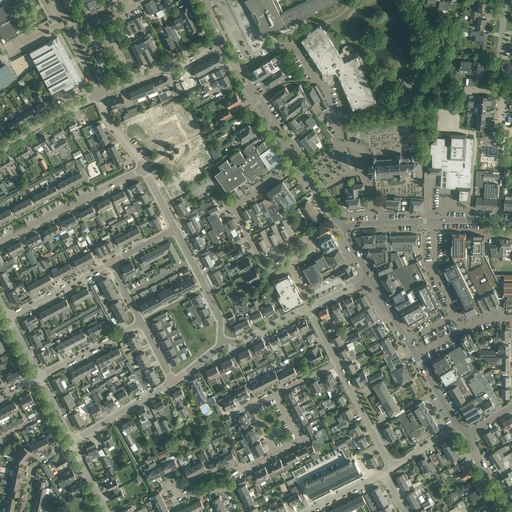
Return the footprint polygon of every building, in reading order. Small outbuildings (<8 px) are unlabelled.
[(102,7),(98,0),(82,0),(83,0),(79,3),(86,15),(88,14),(90,16),(99,11),(99,10),(98,9),(99,8),(102,7)] [(152,0),(151,0),(149,1),(150,1),(154,9),(155,13),(158,11),(152,0)] [(245,0),(245,1),(251,9),(252,13),(253,17),(255,20),(257,24),(259,27),(263,37),(288,24),(289,25),(318,10),(318,11),(324,6),(325,8),(331,3),(332,5),(337,0),(338,0),(339,1),(338,0),(245,0)] [(443,2),(443,9),(443,10),(448,10),(449,3),(451,3),(451,0),(447,0),(447,3),(443,2)] [(150,1),(144,4),(148,12),(154,9),(150,1)] [(475,11),(471,11),(471,13),(469,12),(468,14),(471,14),(479,15),(479,12),(487,13),(487,8),(486,8),(487,3),(479,2),(478,9),(475,9),(475,11)] [(12,17),(6,8),(7,7),(6,5),(0,7),(0,23),(1,25),(0,26),(0,34),(2,39),(4,38),(5,40),(17,34),(16,31),(17,30),(14,23),(12,24),(9,19),(12,17)] [(159,18),(171,11),(169,6),(156,12),(159,18)] [(181,24),(184,23),(185,22),(184,20),(192,16),(187,7),(179,12),(181,16),(166,24),(167,26),(169,30),(170,30),(181,24)] [(471,14),(471,19),(476,19),(475,21),(477,22),(476,28),(485,29),(485,23),(486,23),(486,19),(478,19),(479,15),(471,14)] [(199,29),(193,18),(192,16),(184,20),(185,22),(184,23),(190,34),(199,29)] [(144,27),(141,21),(138,17),(134,19),(135,21),(124,27),(128,35),(133,33),(133,34),(140,31),(141,33),(145,31),(143,27),(144,27)] [(354,50),(351,47),(350,46),(349,46),(348,45),(347,45),(346,46),(345,46),(344,47),(343,48),(343,49),(343,50),(342,50),(343,51),(343,52),(339,54),(320,25),(311,31),(311,30),(308,31),(309,33),(307,34),(308,36),(303,39),(304,42),(303,42),(308,50),(309,49),(312,54),(311,54),(316,62),(317,61),(320,66),(319,67),(323,73),(321,74),(324,79),(329,84),(330,85),(331,85),(332,85),(333,85),(334,84),(335,83),(335,82),(335,81),(335,80),(335,79),(334,78),(339,76),(342,83),(343,82),(344,84),(343,85),(346,94),(348,93),(350,98),(348,98),(352,107),(353,106),(354,109),(361,106),(361,108),(364,107),(364,108),(367,107),(366,106),(376,102),(363,70),(366,69),(366,68),(365,67),(363,63),(360,58),(357,54),(354,50)] [(462,33),(462,36),(470,37),(475,38),(475,43),(484,43),(485,35),(479,35),(480,32),(471,31),(467,30),(463,30),(462,33)] [(172,41),(175,40),(170,31),(167,32),(167,34),(166,35),(165,34),(163,35),(162,37),(161,37),(162,39),(164,43),(163,43),(165,47),(166,47),(168,50),(174,47),(172,41)] [(58,37),(55,38),(29,52),(51,93),(63,87),(65,91),(83,82),(74,65),(76,64),(76,65),(74,60),(73,60),(74,60),(71,61),(58,37)] [(146,61),(147,63),(160,56),(149,37),(143,41),(142,39),(135,42),(136,43),(130,46),(140,65),(146,61)] [(253,70),(249,73),(251,76),(250,76),(255,84),(267,77),(274,72),(283,67),(285,65),(279,55),(268,61),(253,70)] [(219,65),(221,64),(216,56),(204,62),(192,68),(197,77),(209,71),(210,70),(211,72),(215,70),(214,68),(219,65)] [(459,73),(464,73),(464,69),(467,70),(467,74),(470,74),(471,62),(461,61),(461,69),(459,68),(459,73)] [(487,63),(478,62),(478,66),(474,65),(474,71),(482,72),(481,76),(485,76),(486,72),(487,63)] [(288,76),(295,72),(290,63),(265,79),(270,87),(286,77),(287,76),(288,76)] [(0,88),(15,79),(11,74),(5,64),(0,67),(0,88)] [(205,84),(208,82),(207,79),(211,77),(213,80),(221,76),(225,73),(222,67),(220,68),(219,65),(214,68),(215,70),(211,72),(203,76),(198,79),(202,86),(205,84)] [(180,84),(190,80),(185,70),(176,74),(180,84)] [(205,93),(209,91),(219,85),(220,88),(226,85),(230,83),(226,75),(222,78),(210,84),(209,82),(208,82),(205,84),(206,86),(203,88),(205,93)] [(165,77),(153,82),(158,95),(161,103),(163,102),(166,100),(174,97),(171,91),(168,90),(163,92),(160,87),(168,83),(165,77)] [(401,83),(408,92),(412,89),(406,80),(401,83)] [(156,91),(155,87),(153,82),(144,86),(148,95),(156,91)] [(275,95),(271,98),(275,104),(276,103),(283,113),(282,114),(286,120),(291,116),(292,117),(297,114),(298,115),(311,105),(304,92),(303,90),(300,85),(289,92),(285,87),(281,91),(280,90),(275,94),(275,95)] [(325,109),(329,107),(325,100),(324,99),(325,99),(318,85),(304,92),(311,105),(312,106),(321,101),(321,102),(325,109)] [(128,92),(130,96),(132,101),(148,95),(144,86),(128,92)] [(35,106),(39,111),(47,107),(44,102),(47,99),(43,92),(41,88),(39,89),(41,93),(34,98),(36,101),(37,100),(39,104),(35,106)] [(229,98),(223,101),(225,104),(226,103),(230,109),(237,105),(238,106),(239,106),(241,105),(241,104),(240,103),(241,102),(237,95),(230,99),(229,98)] [(118,98),(109,101),(110,102),(109,103),(109,104),(109,105),(110,105),(111,105),(113,110),(125,105),(123,98),(119,100),(118,98)] [(173,105),(154,115),(158,123),(177,113),(173,105)] [(22,110),(20,110),(18,106),(18,107),(25,120),(33,115),(30,110),(27,112),(25,108),(22,110)] [(18,117),(15,119),(18,124),(25,120),(18,107),(16,107),(18,111),(20,114),(17,116),(18,117)] [(137,107),(131,109),(134,116),(139,113),(137,107)] [(91,118),(96,115),(93,109),(86,112),(87,114),(78,118),(84,128),(87,127),(84,120),(90,117),(91,118)] [(222,120),(231,115),(229,110),(222,113),(223,114),(219,116),(222,120)] [(187,112),(178,116),(187,136),(195,132),(187,112)] [(2,118),(0,119),(4,126),(6,125),(6,124),(8,123),(8,124),(10,128),(18,124),(15,119),(11,113),(6,116),(8,119),(5,122),(2,118)] [(294,119),(289,123),(298,135),(310,125),(312,127),(318,123),(315,120),(314,121),(309,115),(305,118),(305,117),(298,123),(294,119)] [(130,139),(157,127),(152,116),(125,128),(130,139)] [(67,123),(69,127),(70,129),(73,127),(76,132),(79,130),(77,125),(74,119),(67,123)] [(318,123),(312,127),(314,130),(312,132),(310,129),(300,137),(302,139),(300,141),(305,148),(307,147),(307,148),(310,152),(311,152),(310,151),(318,146),(321,143),(320,141),(316,136),(323,131),(324,131),(318,123)] [(93,127),(96,133),(103,129),(100,124),(93,127)] [(232,127),(238,136),(239,138),(252,129),(249,124),(243,128),(242,127),(241,128),(242,129),(238,131),(234,125),(232,127)] [(52,131),(54,136),(55,137),(57,140),(60,138),(59,136),(61,134),(62,135),(64,134),(64,133),(63,132),(64,132),(61,126),(52,131)] [(91,135),(90,133),(87,127),(83,129),(87,137),(91,135)] [(324,131),(323,131),(325,133),(324,133),(329,139),(333,136),(328,131),(326,128),(324,131)] [(103,129),(96,133),(99,139),(106,135),(103,129)] [(235,139),(237,142),(240,140),(243,143),(256,135),(252,129),(239,138),(238,136),(235,139)] [(428,174),(441,174),(442,170),(448,170),(447,188),(458,188),(457,201),(470,202),(472,172),(471,172),(472,154),(473,154),(474,138),(466,138),(466,135),(450,134),(449,146),(445,145),(445,139),(431,138),(430,154),(432,155),(432,168),(428,168),(428,174)] [(106,135),(99,139),(101,145),(109,141),(106,135)] [(44,136),(38,139),(41,145),(46,143),(47,145),(50,144),(47,139),(44,136)] [(53,143),(58,152),(57,150),(68,144),(65,139),(57,143),(54,137),(51,139),(53,143)] [(33,147),(36,152),(38,151),(37,148),(41,145),(38,139),(32,143),(34,147),(33,147)] [(200,139),(192,143),(201,161),(209,157),(200,139)] [(227,159),(226,160),(219,165),(223,171),(217,175),(228,190),(242,180),(241,179),(244,177),(245,178),(247,177),(250,181),(259,175),(260,174),(261,174),(262,174),(263,174),(264,173),(265,173),(266,172),(266,171),(267,171),(268,170),(268,169),(269,168),(269,167),(273,164),(270,160),(271,160),(272,161),(275,158),(274,157),(275,157),(270,150),(272,149),(267,143),(266,142),(265,141),(262,143),(260,139),(256,142),(255,141),(246,147),(246,148),(241,152),(240,151),(231,158),(235,164),(232,166),(227,159)] [(118,151),(115,145),(105,149),(108,156),(110,154),(118,151)] [(481,145),(481,150),(488,150),(488,156),(498,157),(499,151),(493,150),(493,146),(481,145)] [(20,150),(25,158),(32,154),(29,150),(26,146),(20,150)] [(19,159),(23,156),(25,159),(25,158),(20,150),(14,154),(16,158),(15,158),(18,163),(20,161),(19,159)] [(72,154),(75,159),(82,155),(81,153),(80,150),(72,154)] [(214,158),(216,161),(216,162),(222,158),(216,150),(212,152),(214,157),(213,157),(214,158)] [(110,154),(113,160),(120,157),(118,151),(110,154)] [(375,180),(376,180),(377,180),(377,179),(378,179),(378,178),(377,178),(377,177),(398,175),(398,177),(397,177),(397,178),(398,177),(399,179),(399,180),(400,180),(400,179),(402,179),(402,180),(403,179),(402,179),(404,177),(405,177),(404,176),(404,175),(408,175),(408,176),(411,175),(411,176),(412,176),(415,175),(415,176),(416,176),(416,175),(417,175),(416,175),(416,170),(419,170),(422,167),(422,163),(419,161),(415,161),(415,155),(415,154),(414,154),(414,153),(414,154),(410,155),(410,154),(409,154),(409,155),(410,157),(408,157),(408,156),(407,156),(407,157),(405,157),(404,157),(404,158),(402,158),(402,156),(403,156),(403,155),(402,155),(401,154),(401,153),(400,153),(400,154),(398,154),(398,153),(397,153),(398,154),(397,156),(396,155),(395,156),(396,156),(396,158),(396,157),(393,157),(393,158),(392,158),(392,157),(391,157),(391,158),(387,159),(387,157),(386,157),(386,159),(385,159),(385,157),(382,158),(382,159),(381,159),(381,158),(381,159),(376,159),(376,158),(377,158),(376,157),(376,158),(375,157),(375,156),(375,157),(373,157),(373,156),(373,157),(372,158),(372,163),(371,163),(371,165),(370,165),(370,164),(369,164),(369,165),(368,165),(369,172),(369,173),(370,173),(371,173),(371,172),(372,172),(372,174),(373,174),(373,178),(373,179),(374,179),(374,180),(375,180)] [(92,154),(85,157),(88,162),(94,159),(92,154)] [(14,165),(11,160),(11,161),(8,157),(2,161),(6,167),(10,164),(11,167),(14,165)] [(123,163),(120,157),(113,160),(110,162),(114,170),(117,168),(116,166),(123,163)] [(481,157),(481,162),(488,162),(488,168),(498,169),(499,163),(493,162),(494,158),(481,157)] [(39,161),(44,169),(47,168),(47,167),(43,159),(39,161)] [(200,162),(175,173),(179,181),(204,170),(200,162)] [(76,171),(73,172),(78,182),(84,179),(81,175),(80,172),(77,174),(76,171)] [(74,175),(69,178),(73,185),(78,182),(73,172),(73,173),(74,175)] [(171,199),(180,195),(172,177),(163,180),(171,199)] [(63,181),(67,188),(73,185),(69,178),(63,181)] [(61,191),(67,188),(63,181),(58,184),(59,186),(61,191)] [(267,192),(270,196),(276,204),(279,202),(284,210),(296,201),(288,190),(288,189),(283,181),(267,192)] [(135,188),(137,192),(140,191),(142,190),(139,182),(133,185),(130,187),(131,190),(135,188)] [(58,193),(56,188),(54,185),(52,187),(51,184),(48,186),(53,195),(58,193)] [(357,190),(364,189),(364,184),(350,186),(350,191),(346,191),(347,199),(346,199),(347,208),(361,206),(360,197),(358,197),(357,190)] [(497,198),(498,185),(485,184),(484,197),(476,197),(476,208),(484,209),(485,210),(491,210),(492,209),(497,209),(497,198)] [(47,198),(53,195),(48,186),(46,187),(47,189),(44,191),(47,198)] [(42,201),(47,198),(44,191),(38,194),(42,201)] [(128,200),(123,191),(117,194),(121,201),(123,199),(125,202),(128,200)] [(42,201),(38,194),(33,196),(35,199),(37,204),(42,201)] [(117,194),(112,197),(115,203),(121,201),(117,194)] [(142,195),(140,196),(139,196),(136,198),(138,201),(141,199),(142,203),(148,200),(144,194),(142,195)] [(400,208),(400,202),(400,197),(394,197),(394,199),(384,199),(384,207),(388,208),(388,210),(396,211),(398,211),(399,209),(398,209),(398,208),(400,208)] [(23,200),(24,201),(28,208),(33,205),(31,201),(30,198),(26,200),(26,199),(23,200)] [(102,201),(106,208),(112,205),(108,198),(102,201)] [(411,198),(411,203),(410,213),(423,213),(423,201),(423,198),(411,198)] [(207,217),(220,211),(217,206),(216,206),(213,200),(199,208),(196,210),(197,212),(199,216),(201,214),(201,213),(201,212),(207,208),(209,212),(210,212),(211,215),(207,217)] [(300,207),(304,214),(306,217),(307,216),(313,225),(322,219),(313,207),(308,200),(304,204),(300,207)] [(18,204),(22,211),(28,208),(24,201),(18,204)] [(106,208),(102,201),(97,204),(100,211),(106,208)] [(251,206),(252,208),(253,208),(256,215),(257,215),(259,214),(259,213),(263,211),(266,218),(268,217),(271,216),(270,216),(263,201),(257,204),(256,203),(251,206)] [(181,216),(185,214),(188,212),(183,202),(175,206),(181,216)] [(13,211),(14,210),(17,214),(22,211),(18,204),(16,206),(15,204),(12,206),(13,207),(11,208),(13,211)] [(127,213),(128,215),(133,213),(137,211),(136,209),(133,205),(131,206),(131,205),(127,207),(128,208),(125,209),(127,213)] [(148,215),(149,215),(154,212),(150,206),(145,208),(148,215)] [(89,216),(90,219),(95,216),(100,226),(103,224),(98,215),(96,216),(94,213),(95,213),(92,207),(85,210),(89,216)] [(262,226),(260,222),(257,215),(256,215),(253,208),(252,208),(247,211),(246,210),(241,212),(245,220),(248,219),(249,220),(253,218),(256,224),(258,223),(260,227),(262,226)] [(3,211),(4,212),(7,219),(13,216),(11,212),(9,209),(6,211),(6,209),(3,211)] [(82,219),(89,216),(85,210),(79,213),(82,219)] [(220,211),(207,217),(209,221),(210,220),(215,229),(208,232),(215,246),(221,243),(216,234),(221,232),(220,230),(224,228),(223,225),(219,218),(218,219),(217,216),(218,216),(217,212),(220,211)] [(280,211),(270,216),(271,216),(273,222),(283,217),(280,211)] [(199,216),(197,212),(188,216),(191,221),(185,224),(190,234),(196,231),(201,229),(195,218),(199,216)] [(74,216),(67,219),(72,229),(73,228),(77,226),(78,225),(77,222),(74,216)] [(294,234),(286,218),(285,216),(283,217),(279,219),(280,221),(282,221),(285,228),(279,231),(275,224),(284,241),(289,238),(288,237),(294,234)] [(157,218),(151,221),(150,221),(152,226),(151,226),(153,229),(161,225),(157,218)] [(232,243),(236,241),(241,238),(239,234),(238,235),(235,228),(237,227),(233,218),(228,221),(229,222),(223,225),(224,228),(232,243)] [(66,232),(69,230),(72,229),(67,219),(61,222),(64,228),(65,228),(66,232)] [(90,232),(85,222),(81,223),(84,229),(86,234),(90,232)] [(298,234),(302,231),(302,232),(310,228),(307,223),(300,227),(300,228),(296,230),(298,234)] [(275,233),(268,237),(273,246),(278,244),(277,243),(283,240),(284,241),(275,224),(271,226),(275,233)] [(55,238),(58,236),(61,235),(59,231),(56,225),(50,228),(55,238)] [(137,227),(132,230),(135,237),(141,234),(137,227)] [(44,231),(46,236),(47,238),(47,237),(49,241),(55,238),(50,228),(44,231)] [(130,240),(135,237),(132,230),(126,233),(130,240)] [(273,246),(268,237),(266,233),(264,230),(260,232),(264,239),(257,242),(262,252),(267,249),(266,248),(272,245),(273,246)] [(329,230),(324,232),(327,237),(320,240),(324,247),(325,247),(326,249),(324,250),(325,252),(325,253),(337,246),(338,246),(331,234),(332,232),(331,230),(329,230)] [(124,243),(130,240),(126,233),(123,235),(122,232),(119,233),(121,236),(124,243)] [(64,234),(70,245),(73,244),(67,233),(64,234)] [(37,247),(45,243),(43,239),(41,239),(38,234),(32,237),(37,247)] [(67,247),(70,245),(64,234),(61,236),(65,243),(67,247)] [(198,249),(202,247),(205,246),(201,239),(205,237),(203,234),(200,235),(199,235),(192,239),(198,249)] [(388,262),(392,260),(395,259),(398,257),(397,255),(394,256),(392,256),(391,252),(391,249),(390,241),(387,241),(386,234),(375,235),(375,234),(362,235),(362,247),(364,249),(365,249),(365,251),(367,255),(374,266),(375,266),(375,267),(378,266),(388,262)] [(466,234),(452,234),(452,257),(453,257),(453,258),(455,263),(444,268),(450,281),(465,310),(468,316),(477,311),(479,310),(480,311),(500,301),(504,301),(504,308),(511,308),(511,274),(495,274),(484,253),(484,250),(484,242),(484,236),(471,236),(471,238),(466,238),(466,234)] [(390,241),(391,249),(391,252),(392,256),(394,256),(397,255),(398,257),(399,257),(396,252),(397,252),(405,251),(404,246),(409,246),(409,251),(413,251),(415,255),(418,254),(421,254),(421,247),(417,248),(417,235),(390,236),(390,241)] [(119,246),(124,243),(121,236),(115,239),(119,246)] [(32,237),(26,240),(28,245),(29,247),(29,246),(31,250),(37,247),(35,243),(32,237)] [(113,249),(111,245),(114,244),(110,237),(103,241),(108,252),(113,249)] [(505,249),(511,249),(511,243),(511,239),(501,239),(498,239),(496,240),(496,243),(497,244),(498,244),(498,245),(488,244),(490,257),(499,258),(499,259),(505,260),(505,249)] [(18,254),(22,252),(24,251),(23,248),(20,241),(13,245),(16,251),(18,254)] [(103,254),(108,252),(103,241),(102,241),(104,244),(99,246),(103,254)] [(144,265),(149,263),(167,253),(172,263),(180,259),(170,241),(165,244),(166,245),(164,247),(163,245),(140,257),(144,265)] [(89,244),(90,247),(92,250),(93,251),(95,256),(95,255),(94,254),(97,253),(98,257),(103,254),(99,246),(98,243),(93,245),(92,243),(89,244)] [(235,259),(236,259),(240,256),(239,256),(245,252),(244,251),(245,251),(244,248),(242,248),(241,245),(236,248),(234,244),(226,249),(229,255),(232,260),(235,259)] [(13,245),(7,248),(10,254),(11,254),(12,257),(15,256),(13,252),(16,251),(13,245)] [(346,261),(337,246),(325,253),(325,252),(324,252),(324,254),(315,259),(316,261),(302,269),(312,286),(321,281),(315,270),(330,262),(333,268),(346,261)] [(84,255),(88,262),(94,259),(90,252),(84,255)] [(420,267),(417,261),(404,267),(404,265),(400,258),(397,252),(396,252),(399,257),(398,257),(395,259),(392,260),(388,262),(378,266),(375,267),(378,274),(379,275),(381,278),(388,290),(391,296),(392,296),(393,299),(395,302),(397,301),(399,306),(398,307),(409,326),(428,314),(427,313),(439,307),(422,272),(422,271),(420,268),(420,267)] [(79,258),(83,265),(88,262),(84,255),(83,253),(78,256),(79,258)] [(208,255),(202,258),(208,268),(214,265),(211,260),(214,258),(211,253),(208,255)] [(408,263),(405,255),(400,258),(404,265),(408,263)] [(73,261),(75,264),(77,268),(83,265),(79,258),(73,261)] [(36,263),(38,267),(40,270),(43,269),(47,267),(43,259),(36,263)] [(244,261),(240,264),(239,265),(237,262),(231,265),(230,266),(232,271),(239,267),(240,269),(242,268),(244,272),(249,269),(249,268),(253,266),(252,265),(253,264),(252,262),(251,262),(249,259),(245,262),(244,261)] [(131,262),(126,265),(132,275),(136,273),(138,276),(141,274),(138,268),(135,269),(131,262)] [(63,267),(67,274),(73,271),(69,264),(63,267)] [(132,275),(126,265),(121,268),(124,273),(121,274),(125,281),(128,280),(127,278),(132,275)] [(351,270),(349,266),(335,273),(338,278),(342,276),(341,276),(344,275),(348,281),(356,277),(352,270),(351,270)] [(63,267),(58,270),(61,277),(67,274),(63,267)] [(52,272),(53,275),(56,280),(61,277),(58,270),(52,272)] [(252,272),(246,275),(248,278),(246,280),(248,284),(246,286),(249,291),(256,286),(253,282),(260,278),(258,274),(258,273),(257,271),(256,271),(255,270),(252,272)] [(3,284),(5,287),(6,286),(8,289),(12,287),(10,283),(13,281),(12,278),(9,279),(5,272),(0,274),(0,278),(2,282),(3,283),(3,284)] [(45,272),(42,274),(47,284),(52,281),(48,274),(46,275),(45,272)] [(217,286),(221,284),(223,283),(217,272),(211,275),(217,286)] [(41,278),(38,280),(42,287),(47,284),(42,274),(39,275),(41,278)] [(278,295),(285,308),(284,308),(286,311),(290,308),(290,307),(297,303),(298,305),(303,302),(301,300),(288,275),(275,282),(281,293),(278,295)] [(188,280),(187,280),(192,288),(197,285),(192,277),(188,280)] [(99,282),(102,288),(110,284),(107,278),(99,282)] [(187,280),(186,278),(182,280),(187,291),(192,288),(187,280)] [(27,289),(29,288),(31,293),(36,290),(31,280),(26,283),(27,285),(26,286),(27,289)] [(31,280),(36,290),(42,287),(38,280),(33,283),(31,280)] [(187,291),(182,280),(177,283),(182,293),(187,291)] [(16,290),(23,286),(23,288),(22,288),(24,292),(26,296),(29,295),(22,282),(14,286),(16,290)] [(177,295),(182,293),(177,282),(172,285),(172,286),(177,295)] [(113,289),(110,284),(102,288),(105,293),(103,294),(104,294),(113,289)] [(177,295),(172,286),(168,289),(172,297),(177,295)] [(81,291),(85,298),(91,295),(87,288),(81,291)] [(116,295),(113,289),(104,294),(103,294),(101,295),(103,298),(104,297),(106,296),(108,299),(116,295)] [(172,297),(168,289),(163,291),(167,300),(170,298),(172,297)] [(21,293),(18,295),(15,290),(12,291),(8,294),(13,303),(20,300),(20,299),(23,297),(25,296),(23,292),(21,293)] [(81,303),(80,301),(85,298),(81,291),(76,294),(81,303)] [(167,300),(163,291),(158,294),(159,295),(162,302),(163,302),(167,300)] [(265,308),(266,311),(268,315),(275,311),(271,303),(274,301),(269,292),(265,293),(268,299),(265,300),(268,307),(265,308)] [(81,303),(76,294),(71,297),(76,306),(81,303)] [(154,297),(152,295),(148,298),(153,308),(158,306),(154,297)] [(162,302),(159,295),(154,297),(158,306),(163,303),(162,302)] [(201,305),(199,302),(202,301),(199,295),(190,300),(192,305),(187,308),(189,312),(190,311),(201,305)] [(364,296),(355,301),(359,308),(358,308),(359,310),(357,312),(358,314),(370,307),(369,304),(369,303),(364,296)] [(348,306),(348,307),(349,310),(356,306),(355,303),(354,303),(351,297),(344,301),(347,306),(348,306)] [(153,308),(148,298),(143,300),(144,302),(148,311),(150,310),(153,308)] [(66,300),(60,302),(64,309),(69,307),(66,300)] [(122,306),(119,301),(109,306),(112,311),(114,310),(122,306)] [(55,305),(59,312),(61,311),(63,314),(66,312),(64,309),(60,302),(55,305)] [(148,311),(144,302),(139,305),(143,313),(148,311)] [(339,302),(331,306),(334,311),(335,313),(332,314),(336,322),(343,318),(339,311),(342,309),(341,307),(339,302)] [(50,308),(54,315),(59,312),(55,305),(50,308)] [(208,313),(205,307),(203,309),(201,305),(190,311),(192,315),(195,313),(198,318),(206,314),(208,313)] [(114,310),(112,311),(113,314),(113,315),(114,317),(117,316),(124,312),(122,306),(114,310)] [(373,321),(377,318),(377,317),(376,315),(375,315),(376,314),(375,313),(374,313),(374,312),(375,312),(374,310),(372,310),(373,309),(372,308),(371,307),(371,306),(370,307),(358,314),(353,316),(350,318),(354,324),(362,320),(365,324),(357,329),(359,333),(375,324),(373,321)] [(45,310),(49,318),(54,315),(50,308),(45,310)] [(263,318),(261,313),(260,312),(258,308),(255,310),(250,312),(252,315),(252,316),(255,322),(263,318)] [(330,315),(328,313),(326,309),(319,313),(324,322),(327,321),(326,317),(330,315)] [(39,314),(41,316),(43,321),(49,318),(45,310),(39,314)] [(117,316),(120,321),(127,318),(124,312),(117,316)] [(162,319),(167,316),(165,313),(153,319),(155,322),(151,324),(154,330),(158,328),(165,324),(162,319)] [(194,320),(196,324),(200,322),(203,327),(213,321),(210,316),(207,317),(206,314),(198,318),(194,320)] [(26,332),(31,329),(33,328),(30,323),(32,322),(33,324),(37,322),(34,316),(28,319),(28,318),(21,322),(25,328),(24,328),(26,332)] [(241,323),(244,330),(251,326),(246,316),(243,318),(243,316),(239,318),(240,321),(241,323)] [(238,333),(244,330),(241,323),(237,325),(234,319),(229,321),(232,327),(234,326),(238,333)] [(299,324),(296,326),(303,339),(307,336),(304,332),(310,329),(305,320),(298,323),(299,324)] [(91,323),(93,326),(96,334),(102,331),(98,324),(97,321),(91,323)] [(104,321),(98,324),(102,331),(108,328),(104,321)] [(167,328),(172,325),(170,321),(165,324),(158,328),(160,331),(156,333),(159,338),(162,337),(169,333),(167,328)] [(290,337),(296,334),(299,341),(302,339),(303,339),(296,326),(296,325),(289,328),(289,329),(287,331),(290,337)] [(373,326),(365,331),(367,334),(370,339),(374,336),(376,340),(379,338),(380,340),(385,337),(384,336),(386,334),(385,333),(384,331),(384,330),(383,329),(384,329),(383,329),(381,325),(375,329),(373,326)] [(87,329),(88,332),(91,337),(96,334),(93,326),(87,329)] [(48,337),(55,333),(54,332),(56,331),(54,328),(50,330),(49,328),(45,330),(48,337)] [(342,334),(339,336),(332,339),(336,345),(342,342),(341,341),(348,337),(345,333),(348,331),(346,328),(341,331),(342,334)] [(277,336),(282,345),(292,340),(290,337),(287,331),(286,329),(279,333),(280,334),(277,335),(277,336)] [(500,338),(501,338),(509,338),(509,329),(501,330),(499,330),(499,332),(497,332),(497,337),(493,337),(493,341),(500,341),(500,338)] [(171,337),(177,334),(175,330),(169,333),(162,337),(163,340),(161,342),(164,347),(166,346),(174,342),(171,337)] [(34,348),(39,345),(41,344),(38,338),(41,336),(40,332),(36,334),(29,337),(31,341),(32,341),(32,342),(34,348)] [(83,332),(77,335),(81,342),(86,339),(83,332)] [(358,332),(349,336),(351,342),(361,337),(358,332)] [(461,338),(466,347),(471,355),(479,349),(469,333),(467,335),(466,333),(464,335),(464,336),(461,338)] [(277,336),(277,335),(277,334),(270,338),(270,339),(268,340),(267,339),(273,352),(276,350),(276,349),(282,345),(277,336)] [(302,347),(304,350),(309,348),(313,345),(312,343),(314,341),(311,334),(307,336),(303,339),(302,339),(305,346),(302,347)] [(77,335),(72,337),(76,345),(81,342),(77,335)] [(130,345),(140,340),(139,338),(137,339),(135,335),(127,339),(128,342),(124,344),(125,347),(130,345)] [(76,345),(72,337),(67,340),(70,347),(76,345)] [(382,350),(385,348),(392,344),(388,337),(384,340),(381,341),(375,345),(376,347),(380,345),(382,350)] [(176,345),(181,343),(179,339),(174,342),(166,346),(168,349),(165,351),(168,356),(171,355),(179,351),(176,345)] [(67,340),(61,343),(65,350),(70,347),(67,340)] [(140,340),(130,345),(133,351),(141,346),(139,343),(141,342),(140,340)] [(264,341),(259,344),(263,352),(264,351),(266,353),(270,351),(272,350),(271,349),(269,345),(266,346),(264,341)] [(57,342),(52,345),(56,352),(55,350),(57,348),(60,353),(65,350),(61,343),(58,344),(57,342)] [(339,352),(343,358),(348,356),(350,360),(353,358),(353,359),(357,357),(363,354),(362,353),(356,356),(351,346),(354,345),(353,342),(347,345),(348,347),(339,352)] [(52,345),(51,344),(51,343),(46,346),(47,349),(44,351),(44,350),(38,354),(43,364),(50,360),(48,357),(51,356),(51,355),(52,354),(56,352),(52,345)] [(256,351),(253,352),(256,358),(257,359),(258,361),(261,359),(260,356),(262,355),(261,352),(263,352),(259,344),(254,346),(256,351)] [(396,351),(392,344),(385,348),(387,352),(379,356),(381,359),(384,358),(396,351)] [(439,374),(448,368),(451,366),(465,358),(467,357),(466,354),(465,352),(463,350),(462,348),(461,345),(432,362),(434,366),(437,371),(439,374)] [(310,354),(312,359),(315,363),(319,361),(319,360),(324,357),(320,349),(318,350),(316,347),(312,349),(309,351),(311,354),(310,354)] [(118,348),(112,351),(117,359),(117,360),(119,363),(127,358),(125,355),(122,349),(121,348),(118,349),(118,348)] [(181,354),(186,352),(184,348),(179,351),(171,355),(173,358),(170,359),(173,365),(184,360),(181,354)] [(248,349),(243,351),(247,359),(249,362),(253,360),(254,359),(256,358),(253,352),(251,354),(248,349)] [(270,353),(266,355),(270,362),(276,359),(272,350),(270,351),(270,353)] [(112,351),(107,354),(110,361),(113,359),(114,362),(117,360),(117,359),(112,351)] [(241,359),(238,360),(241,366),(244,364),(243,362),(247,359),(243,351),(238,354),(241,359)] [(388,364),(392,361),(391,360),(398,355),(396,351),(384,358),(388,364)] [(127,358),(128,361),(134,358),(130,352),(125,355),(127,358)] [(136,357),(139,362),(149,357),(148,355),(146,356),(144,352),(136,357)] [(107,354),(101,357),(105,364),(110,361),(107,354)] [(101,357),(96,360),(99,367),(105,364),(101,357)] [(150,359),(149,357),(139,362),(142,368),(150,364),(148,360),(150,359)] [(502,370),(504,370),(509,370),(509,357),(504,357),(496,357),(484,357),(488,364),(499,364),(500,370),(502,370)] [(451,366),(456,374),(457,373),(459,377),(459,378),(462,376),(461,374),(469,370),(469,371),(474,368),(470,362),(468,364),(465,358),(451,366)] [(231,372),(233,371),(239,368),(236,362),(234,363),(231,359),(226,361),(231,372)] [(92,373),(98,370),(93,361),(87,364),(92,373)] [(227,374),(231,372),(226,361),(221,364),(224,368),(221,370),(224,376),(227,374)] [(346,366),(350,373),(359,369),(356,361),(352,363),(346,366)] [(392,361),(388,364),(393,373),(394,372),(401,385),(412,379),(404,366),(397,370),(392,361)] [(92,373),(87,364),(82,367),(86,374),(91,371),(92,373)] [(108,370),(111,375),(115,373),(116,375),(117,374),(115,370),(114,368),(110,370),(108,366),(107,367),(108,370)] [(216,380),(224,376),(221,370),(219,371),(216,366),(211,369),(215,377),(216,380)] [(459,377),(457,373),(456,374),(451,366),(448,368),(439,374),(441,377),(441,378),(443,381),(446,385),(448,384),(457,378),(457,377),(458,376),(459,378),(459,377)] [(80,377),(86,374),(82,367),(76,370),(80,377)] [(294,367),(289,370),(292,377),(295,375),(296,376),(297,377),(298,376),(296,372),(294,367)] [(287,381),(288,381),(284,372),(282,368),(277,370),(283,382),(286,380),(286,381),(287,381)] [(480,368),(465,376),(476,398),(477,397),(480,403),(485,411),(486,410),(488,413),(492,411),(493,411),(496,409),(502,406),(480,368)] [(10,371),(11,372),(16,382),(24,377),(20,369),(14,373),(13,369),(10,371)] [(142,380),(139,382),(137,378),(143,375),(139,369),(134,372),(135,373),(140,384),(143,382),(142,380)] [(145,374),(148,379),(158,374),(157,372),(155,373),(153,369),(145,374)] [(209,383),(213,381),(215,380),(213,378),(215,377),(211,369),(206,371),(209,376),(206,378),(209,383)] [(81,379),(80,377),(76,370),(71,373),(74,380),(77,378),(79,381),(81,379)] [(111,375),(108,370),(102,373),(104,378),(107,377),(111,375)] [(284,372),(288,381),(290,380),(290,379),(289,378),(292,377),(289,370),(284,372)] [(364,373),(363,371),(358,374),(359,376),(353,379),(357,387),(364,383),(363,383),(368,380),(364,373)] [(11,372),(3,376),(7,384),(13,381),(14,383),(16,382),(11,372)] [(271,375),(275,382),(278,381),(278,382),(279,382),(280,382),(276,373),(273,374),(272,372),(270,373),(271,375)] [(322,382),(326,390),(326,389),(331,387),(330,384),(336,381),(332,372),(326,375),(327,376),(325,377),(326,380),(322,382)] [(127,383),(129,387),(133,393),(133,392),(136,391),(142,387),(143,389),(140,384),(135,373),(132,374),(128,376),(130,380),(128,382),(127,383)] [(501,373),(498,373),(496,373),(496,377),(498,377),(498,380),(502,380),(502,385),(509,385),(509,377),(502,377),(501,377),(501,373)] [(159,376),(158,374),(148,379),(151,385),(159,381),(157,377),(159,376)] [(371,383),(379,378),(381,377),(380,375),(378,376),(377,374),(369,378),(371,383)] [(271,375),(266,378),(271,386),(272,386),(272,385),(272,384),(275,382),(271,375)] [(61,381),(64,380),(63,376),(59,378),(52,381),(54,385),(55,386),(54,386),(57,392),(64,388),(61,381)] [(386,386),(390,384),(385,377),(382,379),(382,380),(373,386),(383,403),(378,406),(382,413),(388,410),(391,416),(400,410),(386,386)] [(190,382),(195,392),(202,388),(197,378),(190,382)] [(258,379),(259,381),(256,383),(261,391),(262,391),(262,390),(262,389),(265,387),(261,380),(260,378),(258,379)] [(266,378),(261,380),(265,387),(268,386),(268,387),(269,387),(271,386),(266,378)] [(461,378),(448,386),(450,389),(449,390),(458,404),(466,400),(463,394),(468,391),(461,378)] [(260,392),(261,391),(256,383),(255,380),(250,382),(255,392),(258,391),(259,392),(260,392)] [(310,384),(312,389),(314,393),(318,392),(321,390),(322,392),(326,390),(322,382),(319,384),(316,380),(313,382),(310,384)] [(99,400),(102,398),(100,394),(103,392),(101,390),(104,388),(103,387),(107,384),(106,382),(93,390),(99,400)] [(413,393),(418,390),(413,382),(405,387),(406,389),(409,387),(413,393)] [(240,389),(245,398),(250,395),(247,390),(249,389),(250,390),(247,383),(239,387),(240,389)] [(117,394),(118,396),(120,400),(128,396),(122,387),(119,388),(121,392),(117,394)] [(207,397),(202,388),(195,392),(194,393),(192,394),(196,403),(207,397)] [(233,393),(237,400),(240,399),(240,400),(245,398),(240,389),(238,390),(237,388),(232,390),(233,393)] [(185,395),(184,393),(181,389),(173,393),(177,399),(181,397),(183,402),(187,400),(184,395),(185,395)] [(502,398),(509,398),(509,389),(502,389),(494,391),(497,396),(501,394),(502,394),(502,398)] [(99,407),(102,405),(99,400),(93,390),(87,393),(88,395),(91,393),(96,402),(93,403),(93,404),(89,406),(91,409),(90,410),(94,416),(102,411),(99,407)] [(295,390),(292,391),(285,395),(286,398),(285,399),(285,400),(286,401),(295,396),(298,395),(295,390)] [(113,401),(116,399),(112,393),(111,391),(108,393),(109,394),(106,396),(108,399),(104,402),(107,408),(108,407),(109,408),(112,406),(111,405),(115,403),(113,401)] [(24,397),(30,407),(35,404),(33,402),(34,401),(29,393),(26,395),(26,396),(24,397)] [(66,409),(75,405),(69,393),(60,398),(62,400),(65,405),(64,406),(66,409)] [(237,399),(233,393),(231,394),(233,397),(228,400),(231,407),(236,405),(234,400),(237,399)] [(330,399),(322,403),(325,408),(332,405),(338,402),(340,406),(346,403),(342,395),(336,399),(332,401),(331,401),(330,399)] [(295,396),(286,401),(286,402),(287,402),(288,402),(290,405),(297,401),(295,396)] [(19,398),(23,407),(24,409),(27,408),(28,408),(30,407),(24,397),(23,398),(22,397),(19,398)] [(211,406),(217,403),(214,397),(208,400),(211,406)] [(224,403),(227,410),(232,408),(231,407),(228,400),(225,401),(223,397),(218,400),(220,405),(224,403)] [(469,423),(469,424),(470,424),(488,413),(486,410),(485,411),(480,403),(477,397),(476,398),(459,407),(469,423)] [(161,400),(153,405),(156,410),(157,410),(160,415),(171,410),(168,404),(164,405),(161,400)] [(13,412),(13,414),(15,413),(15,411),(18,410),(14,402),(12,403),(11,401),(8,403),(13,412)] [(430,414),(422,401),(398,416),(402,423),(404,426),(406,430),(414,444),(439,429),(431,416),(430,416),(429,415),(430,414)] [(3,405),(8,415),(8,416),(10,415),(9,414),(13,412),(8,403),(7,403),(9,405),(7,406),(6,404),(3,405)] [(291,412),(300,408),(298,403),(290,406),(292,410),(291,410),(291,411),(291,412)] [(141,409),(137,411),(139,416),(138,417),(142,424),(149,420),(147,417),(148,417),(146,413),(147,413),(144,407),(143,408),(142,408),(141,408),(141,409)] [(37,409),(38,411),(33,413),(35,416),(39,413),(41,417),(44,415),(40,408),(37,409)] [(181,419),(188,416),(184,408),(177,412),(181,419)] [(294,413),(295,416),(303,412),(300,408),(291,412),(292,413),(293,414),(294,413)] [(336,425),(339,431),(349,426),(346,420),(347,420),(353,417),(349,409),(343,412),(340,414),(341,417),(343,421),(336,425)] [(76,428),(84,423),(78,412),(70,416),(74,424),(76,427),(75,427),(76,428)] [(296,421),(296,422),(305,417),(303,412),(295,416),(297,419),(296,420),(296,421)] [(32,417),(29,419),(31,422),(34,420),(41,417),(39,413),(35,416),(32,417)] [(237,424),(240,423),(248,419),(248,418),(245,414),(240,416),(239,415),(233,417),(237,424)] [(300,426),(305,424),(308,422),(305,417),(296,422),(297,423),(298,423),(299,423),(300,426)] [(171,429),(166,418),(160,421),(165,432),(171,429)] [(240,431),(247,428),(246,425),(251,423),(250,422),(251,421),(249,418),(248,418),(248,419),(240,423),(241,425),(238,428),(240,432),(240,431)] [(197,430),(194,425),(191,426),(189,423),(192,421),(191,419),(185,422),(190,429),(192,428),(194,432),(197,430)] [(507,429),(511,426),(511,424),(508,419),(503,422),(505,426),(507,429)] [(129,422),(129,421),(122,425),(125,431),(129,428),(131,432),(137,428),(134,423),(132,420),(129,422)] [(155,431),(157,434),(156,436),(157,436),(162,433),(160,428),(156,420),(151,423),(155,431)] [(304,432),(313,428),(310,423),(307,424),(303,426),(304,429),(304,430),(303,431),(304,432)] [(353,429),(349,430),(353,437),(361,432),(358,426),(353,428),(353,429)] [(390,426),(384,429),(387,435),(393,431),(390,426)] [(256,432),(254,427),(248,430),(247,428),(240,431),(242,435),(246,434),(247,437),(255,433),(256,432)] [(490,445),(494,442),(496,441),(494,438),(500,435),(498,432),(500,431),(498,427),(490,431),(484,435),(490,445)] [(313,428),(304,432),(304,433),(305,434),(306,433),(308,436),(309,435),(315,432),(313,428)] [(314,439),(321,436),(318,431),(315,432),(309,435),(310,437),(311,437),(312,436),(313,440),(314,439)] [(396,437),(393,431),(387,435),(390,441),(389,441),(394,439),(396,442),(400,440),(398,437),(396,437)] [(253,440),(259,437),(256,432),(255,433),(247,437),(243,439),(247,446),(248,446),(255,442),(253,440)] [(108,433),(101,438),(107,448),(114,444),(112,439),(108,433)] [(125,437),(130,446),(133,444),(128,435),(125,437)] [(39,437),(44,447),(50,445),(46,437),(43,439),(42,436),(39,437)] [(46,437),(50,445),(50,446),(56,443),(52,436),(48,438),(47,439),(46,437)] [(44,447),(39,437),(40,440),(35,443),(39,450),(44,447)] [(335,443),(338,448),(346,443),(347,443),(345,438),(335,443)] [(346,444),(349,449),(356,445),(357,446),(360,445),(362,448),(368,445),(364,438),(357,441),(356,438),(346,444)] [(252,453),(255,451),(262,447),(260,442),(256,444),(255,442),(248,446),(252,453)] [(307,445),(306,445),(310,453),(311,455),(319,450),(321,444),(319,444),(313,442),(312,445),(309,446),(308,445),(307,445)] [(30,445),(30,446),(33,452),(33,453),(39,450),(35,443),(30,445)] [(89,455),(88,456),(90,461),(100,456),(98,451),(94,444),(86,448),(89,455)] [(346,444),(338,448),(340,450),(342,449),(343,450),(342,451),(345,456),(345,455),(346,457),(345,457),(347,459),(350,458),(351,459),(353,458),(346,444)] [(429,456),(432,460),(433,463),(438,460),(454,450),(450,444),(443,448),(447,453),(441,456),(438,453),(435,455),(434,453),(429,456)] [(301,446),(305,455),(310,453),(306,445),(303,447),(303,446),(302,446),(301,446)] [(24,448),(20,453),(26,458),(28,455),(29,456),(31,454),(30,453),(33,452),(30,446),(25,449),(24,448)] [(296,450),(299,455),(300,458),(305,455),(301,446),(299,447),(299,448),(299,449),(296,450)] [(495,451),(494,452),(489,455),(494,463),(500,459),(504,456),(502,453),(503,452),(507,449),(505,446),(499,449),(496,452),(495,451)] [(222,448),(225,452),(230,462),(235,460),(232,453),(229,454),(225,447),(222,448)] [(253,455),(255,459),(259,457),(259,455),(265,452),(262,447),(255,451),(256,454),(253,455)] [(454,450),(438,460),(441,466),(445,464),(444,463),(449,460),(448,459),(450,458),(452,461),(458,457),(457,455),(458,454),(457,452),(457,451),(455,451),(454,450)] [(289,452),(293,461),(298,459),(295,451),(291,453),(291,452),(290,451),(289,452)] [(500,459),(494,463),(498,469),(504,466),(506,469),(511,465),(511,451),(504,456),(500,459)] [(224,465),(230,462),(225,452),(219,455),(221,458),(224,465)] [(287,462),(285,463),(288,469),(291,468),(289,463),(293,461),(289,452),(288,453),(287,454),(288,455),(285,456),(287,462)] [(26,458),(20,453),(16,457),(16,458),(15,464),(22,466),(23,463),(25,461),(24,461),(26,458)] [(105,456),(100,458),(104,467),(110,464),(107,459),(105,456)] [(174,456),(167,460),(172,469),(178,466),(174,459),(176,459),(174,456)] [(378,464),(374,456),(364,461),(366,464),(369,462),(372,468),(378,464)] [(51,461),(53,464),(54,467),(58,465),(60,469),(69,464),(68,462),(67,463),(66,460),(67,460),(65,457),(59,460),(57,458),(51,461)] [(161,461),(163,465),(166,472),(172,469),(167,460),(167,458),(161,461)] [(213,471),(218,468),(215,461),(214,458),(208,461),(213,471)] [(218,468),(224,465),(221,458),(215,461),(218,468)] [(418,462),(421,467),(424,473),(428,471),(430,474),(436,471),(434,465),(431,461),(432,463),(429,465),(425,458),(425,459),(425,460),(423,461),(423,460),(418,462)] [(280,460),(275,462),(280,473),(281,473),(279,470),(284,468),(286,471),(288,469),(285,463),(283,464),(280,460)] [(203,462),(197,465),(200,472),(206,469),(203,462)] [(270,471),(273,477),(280,473),(275,462),(270,465),(273,469),(270,471)] [(355,462),(305,488),(311,498),(314,496),(314,494),(316,493),(317,495),(320,493),(319,491),(324,489),(325,491),(328,489),(328,488),(331,487),(332,487),(335,485),(334,484),(339,481),(340,483),(346,479),(346,478),(350,475),(351,477),(353,476),(355,475),(354,473),(356,472),(357,474),(361,472),(355,462)] [(166,472),(163,465),(160,467),(159,464),(156,465),(161,475),(166,472)] [(459,464),(453,467),(455,471),(458,469),(460,473),(455,476),(457,479),(462,476),(464,480),(469,477),(468,477),(471,475),(468,469),(467,469),(464,464),(460,466),(459,464)] [(47,478),(52,475),(46,465),(41,468),(47,478)] [(161,475),(156,465),(150,468),(152,471),(155,478),(161,475)] [(195,475),(200,472),(197,465),(191,468),(195,475)] [(106,469),(109,475),(114,473),(111,466),(106,469)] [(300,468),(292,472),(295,478),(297,476),(298,475),(299,476),(304,473),(303,473),(304,472),(305,473),(307,471),(304,466),(303,466),(300,468)] [(260,470),(265,481),(273,477),(270,471),(267,472),(265,467),(260,470)] [(152,471),(150,468),(142,472),(146,480),(149,479),(149,481),(155,478),(152,471)] [(189,477),(195,475),(191,468),(184,471),(187,476),(188,476),(189,477)] [(409,473),(411,477),(418,474),(414,468),(410,470),(411,472),(409,473)] [(503,474),(499,476),(503,482),(505,486),(511,482),(511,480),(510,478),(511,476),(511,469),(511,468),(503,473),(503,474)] [(72,469),(67,471),(63,474),(65,479),(58,483),(61,488),(74,481),(72,478),(75,476),(72,469)] [(255,478),(257,483),(258,484),(265,481),(260,470),(255,472),(258,477),(255,478)] [(403,474),(396,478),(400,484),(408,479),(405,473),(403,475),(403,474)] [(116,474),(113,475),(110,477),(111,481),(105,484),(108,489),(111,488),(113,491),(119,488),(117,485),(118,485),(115,479),(118,477),(116,474)] [(249,480),(249,479),(248,476),(238,481),(240,485),(246,482),(246,481),(249,480)] [(36,486),(38,487),(38,486),(44,488),(46,480),(43,479),(43,481),(37,480),(36,486)] [(408,479),(400,484),(403,490),(411,485),(410,483),(411,483),(409,479),(408,479)] [(413,484),(412,485),(414,488),(423,482),(421,480),(413,484)] [(73,494),(77,492),(82,490),(78,483),(76,484),(74,481),(61,488),(61,487),(64,492),(70,489),(73,494)] [(423,482),(414,488),(415,491),(416,491),(424,486),(425,486),(423,482)] [(466,488),(457,493),(458,495),(459,496),(464,493),(466,495),(469,493),(470,496),(473,500),(482,495),(474,483),(470,485),(466,488)] [(238,488),(241,494),(251,489),(248,490),(245,484),(238,488)] [(379,487),(373,490),(372,491),(375,496),(382,492),(379,487)] [(119,488),(113,491),(114,494),(111,496),(114,501),(124,497),(121,491),(120,491),(119,488)] [(251,489),(241,494),(244,500),(254,495),(255,494),(253,491),(252,491),(251,489)] [(292,492),(293,495),(297,503),(302,501),(300,496),(302,495),(299,489),(292,492)] [(410,493),(406,496),(409,502),(419,497),(420,496),(421,495),(422,495),(421,493),(418,495),(417,493),(415,493),(414,491),(412,492),(410,493)] [(147,506),(149,505),(155,502),(162,498),(159,492),(153,496),(154,499),(146,503),(147,506)] [(382,492),(375,496),(378,501),(385,498),(382,492)] [(289,494),(284,496),(287,502),(290,501),(292,506),(297,503),(293,495),(291,497),(289,494)] [(255,496),(254,495),(244,500),(247,505),(254,502),(252,499),(255,498),(255,496)] [(357,498),(360,505),(361,507),(367,504),(362,495),(357,498)] [(419,497),(409,502),(412,508),(422,503),(421,502),(424,501),(421,495),(420,496),(419,497)] [(284,496),(276,500),(282,511),(287,508),(284,503),(287,502),(284,496)] [(213,500),(216,506),(223,502),(220,497),(213,500)] [(424,501),(421,502),(422,503),(423,506),(432,501),(431,497),(424,501)] [(155,502),(158,507),(165,504),(162,498),(155,502)] [(351,501),(356,510),(355,508),(360,505),(357,498),(351,501)] [(385,498),(378,501),(380,507),(387,503),(385,498)] [(195,503),(198,510),(204,507),(200,500),(195,503)] [(274,508),(276,511),(279,511),(282,511),(276,500),(274,501),(269,504),(269,505),(272,510),(274,508)] [(350,511),(352,511),(356,510),(351,501),(346,503),(350,511)] [(432,501),(423,506),(425,509),(435,504),(433,501),(432,501)] [(218,511),(225,508),(224,506),(225,505),(224,502),(223,502),(216,506),(218,511)] [(192,511),(194,511),(198,510),(195,503),(189,506),(192,511)] [(341,506),(343,511),(350,511),(346,503),(341,506)]
